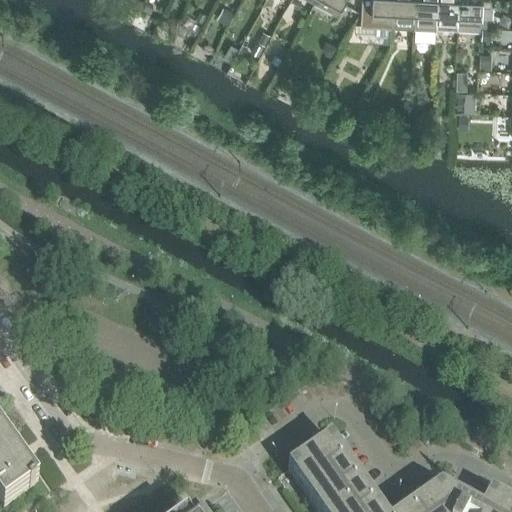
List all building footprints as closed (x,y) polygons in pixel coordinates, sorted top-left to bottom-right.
[(141,10),(145,3),(139,0),(138,0),(135,7),(141,10)] [(342,0),(320,0),(342,11),(346,2),(342,0)] [(393,0),(371,0),(371,2),(364,2),(364,13),(393,14),(393,0)] [(393,0),(393,14),(393,27),(413,28),(414,16),(414,0),(393,0)] [(414,0),(414,16),(437,17),(437,0),(414,0)] [(458,18),(458,0),(437,0),(437,17),(458,18)] [(458,0),(458,18),(458,30),(480,31),(481,6),(481,0),(458,0)] [(152,6),(146,3),(142,10),(148,13),(152,6)] [(223,8),(218,18),(228,24),(234,13),(223,8)] [(208,15),(201,11),(196,20),(203,24),(208,15)] [(497,28),(498,18),(483,17),(483,28),(497,28)] [(493,29),(483,28),(482,39),(493,40),(493,29)] [(270,36),(263,32),(258,42),(265,46),(270,36)] [(330,56),(336,47),(326,41),(323,47),(324,53),(330,56)] [(256,43),(251,52),(258,56),(263,47),(256,43)] [(230,44),(222,58),(229,62),(237,48),(230,44)] [(492,70),(492,56),(481,55),(480,70),(492,70)] [(274,56),(271,62),(277,66),(281,59),(274,56)] [(456,72),(456,90),(466,90),(467,72),(456,72)] [(436,89),(444,89),(444,81),(436,81),(436,89)] [(363,96),(355,109),(364,114),(371,101),(363,96)] [(458,109),(467,109),(468,96),(458,96),(458,109)] [(459,129),(469,129),(469,117),(460,117),(459,129)] [(35,487),(38,485),(3,435),(0,436),(0,504),(4,510),(28,492),(29,493),(35,488),(35,487)] [(440,492),(410,511),(378,511),(330,443),(287,473),(314,511),(511,511),(511,510),(474,490),(465,506),(440,492)]
